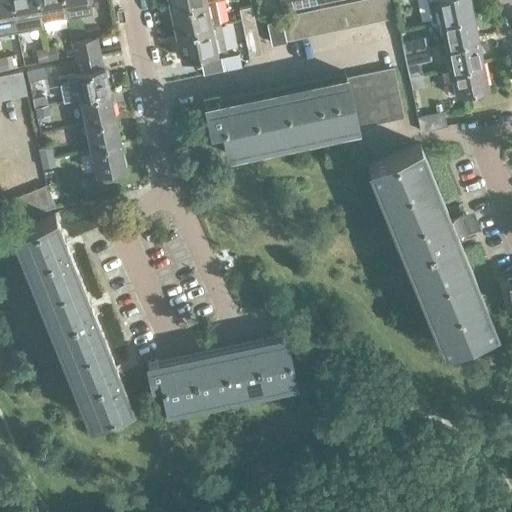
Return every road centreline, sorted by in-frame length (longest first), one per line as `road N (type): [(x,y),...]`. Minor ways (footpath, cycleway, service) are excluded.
road 1 (residential): [(163,181),(117,228),(168,342),(235,327)]
road 2 (residential): [(163,181),(129,0)]
road 3 (residential): [(235,327),(163,181)]
road 4 (residential): [(511,226),(480,139),(511,119)]
